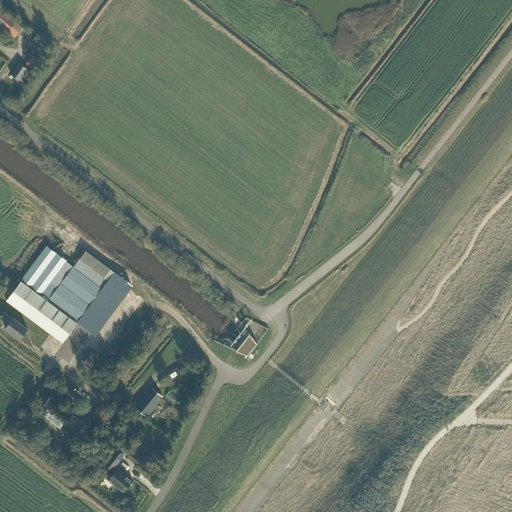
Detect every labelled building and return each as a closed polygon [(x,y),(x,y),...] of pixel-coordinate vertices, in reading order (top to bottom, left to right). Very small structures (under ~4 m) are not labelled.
[(0,10),(0,25),(7,32),(15,23),(0,10)] [(19,62),(11,75),(19,80),(27,68),(19,62)] [(20,217),(24,215),(20,207),(16,209),(20,217)] [(324,228),(331,230),(338,211),(331,209),(324,228)] [(33,210),(29,215),(42,224),(46,218),(33,210)] [(27,220),(24,225),(34,229),(36,225),(27,220)] [(17,225),(15,230),(24,233),(26,229),(17,225)] [(323,230),(313,250),(324,255),(333,235),(323,230)] [(46,245),(7,300),(61,343),(102,289),(115,272),(86,250),(79,259),(77,257),(75,260),(77,261),(73,266),(66,261),(66,260),(46,245)] [(5,311),(1,316),(9,323),(5,328),(19,340),(28,329),(5,311)] [(236,349),(235,350),(240,352),(242,353),(247,355),(257,343),(254,339),(253,338),(249,333),(248,334),(236,349)] [(136,406),(147,415),(162,397),(152,388),(136,406)] [(176,391),(170,394),(176,404),(182,401),(176,391)] [(44,405),(43,406),(49,411),(46,416),(60,428),(64,423),(77,434),(85,424),(73,414),(51,396),(48,400),(46,400),(44,403),(44,405)] [(116,449),(108,459),(115,464),(123,454),(119,450),(117,449),(116,449)] [(108,459),(105,463),(115,471),(108,479),(123,491),(133,478),(118,467),(115,464),(108,459)] [(125,464),(132,470),(137,466),(130,459),(125,464)]
